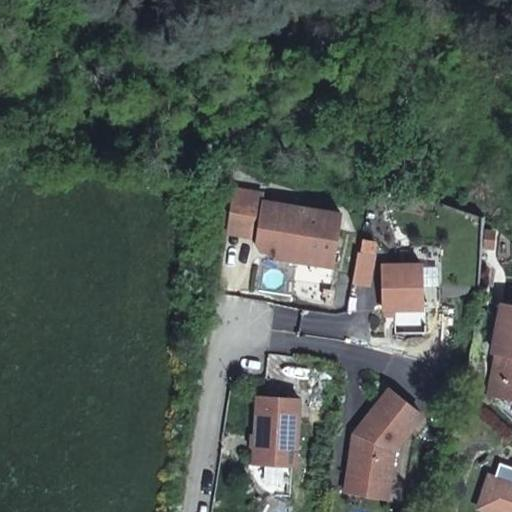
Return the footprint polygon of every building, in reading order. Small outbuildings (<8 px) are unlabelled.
[(340,214),(259,201),(260,194),(230,189),(225,220),(254,225),(254,236),(253,241),(258,249),(318,259),(320,250),(334,251),(340,214)] [(254,225),(225,220),(223,231),(254,236),(254,225)] [(318,259),(273,252),(271,259),(332,268),(334,251),(320,250),(318,259)] [(376,257),(359,253),(353,285),(371,288),(376,257)] [(419,266),(385,267),(385,282),(380,283),(380,312),(419,311),(419,266)] [(511,306),(492,303),(484,350),(488,351),(496,352),(489,391),(511,395),(511,306)] [(496,352),(488,351),(482,390),(489,391),(496,352)] [(418,417),(386,391),(356,430),(354,441),(350,446),(345,480),(385,486),(390,452),(418,417)] [(296,399),(253,396),(251,436),(254,436),(254,443),(250,446),(249,463),(292,466),(296,399)] [(511,511),(511,486),(485,477),(475,509),(483,511),(511,511)] [(385,486),(345,480),(342,493),(383,500),(385,486)]
